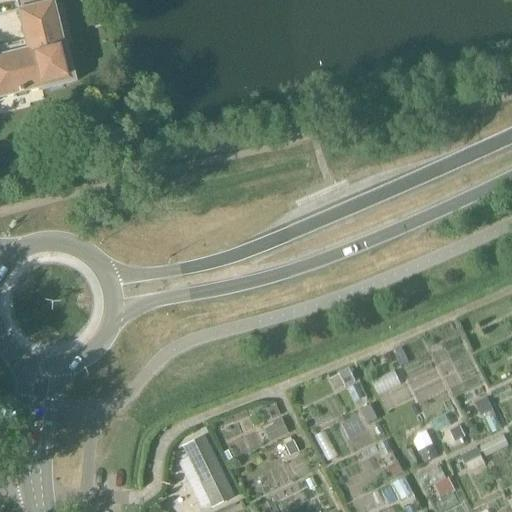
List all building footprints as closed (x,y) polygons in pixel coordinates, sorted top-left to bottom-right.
[(0,57),(0,97),(42,87),(42,90),(73,82),(64,44),(61,45),(50,0),(14,0),(22,32),(26,31),(30,51),(0,57)] [(344,385),(353,381),(348,371),(339,375),(344,385)] [(360,410),(368,425),(376,420),(369,406),(360,410)] [(477,448),(461,456),(465,465),(481,457),(480,454),(481,453),(483,452),(486,457),(508,446),(504,436),(477,448)] [(211,509),(233,498),(203,437),(182,448),(211,509)] [(298,453),(292,441),(283,445),(289,457),(298,453)]
